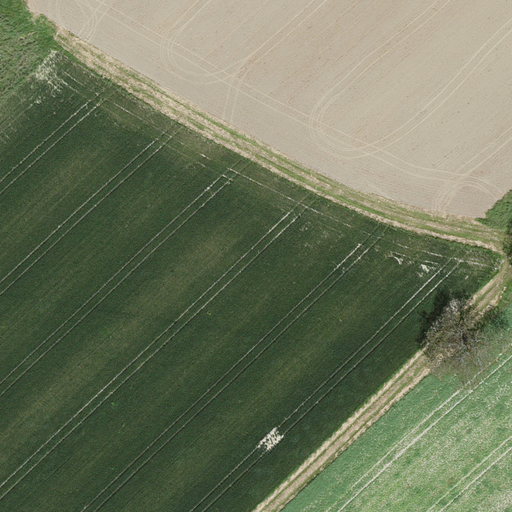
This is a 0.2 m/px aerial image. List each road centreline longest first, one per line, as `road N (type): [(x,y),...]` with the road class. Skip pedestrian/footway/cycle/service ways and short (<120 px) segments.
road 1 (track): [(511,234),(436,224),(345,194),(36,24)]
road 2 (track): [(265,511),(511,276)]
